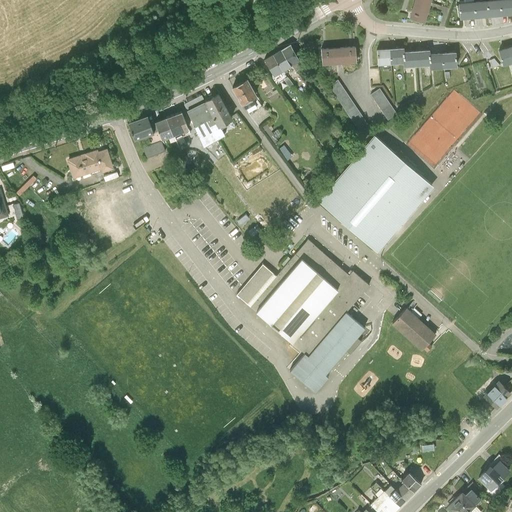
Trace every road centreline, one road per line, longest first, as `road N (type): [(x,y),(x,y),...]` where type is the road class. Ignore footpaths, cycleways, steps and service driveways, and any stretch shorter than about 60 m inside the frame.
road 1 (unclassified): [(511,361),(483,355),(319,210),(213,73)]
road 2 (secondary): [(0,152),(213,73)]
road 3 (residential): [(350,0),(362,20),(384,29),(429,34),(511,26)]
road 4 (tertiary): [(405,511),(511,408)]
road 5 (secondary): [(213,73),(341,0)]
